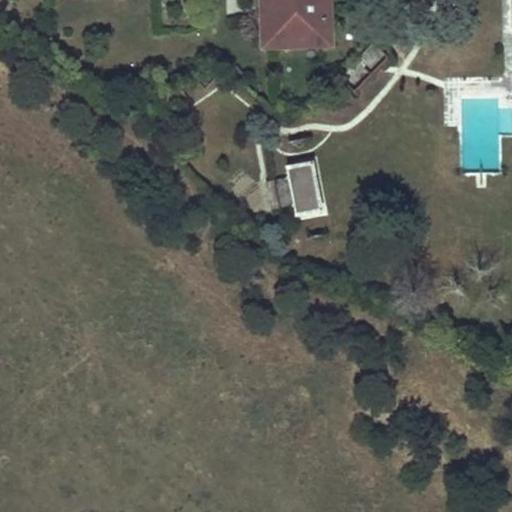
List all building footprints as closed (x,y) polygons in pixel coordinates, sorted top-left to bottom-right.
[(261,0),(263,44),(318,43),(318,32),(329,32),(328,0),(261,0)] [(329,32),(318,32),(318,43),(329,42),(329,32)] [(337,73),(346,81),(354,89),(386,56),(369,40),(337,73)] [(163,98),(166,103),(170,107),(185,96),(178,87),(163,98)] [(173,112),(188,101),(185,96),(170,107),(173,112)] [(270,207),(282,205),(293,203),(295,216),(321,212),(312,162),(286,167),(288,178),(266,182),(270,207)]
